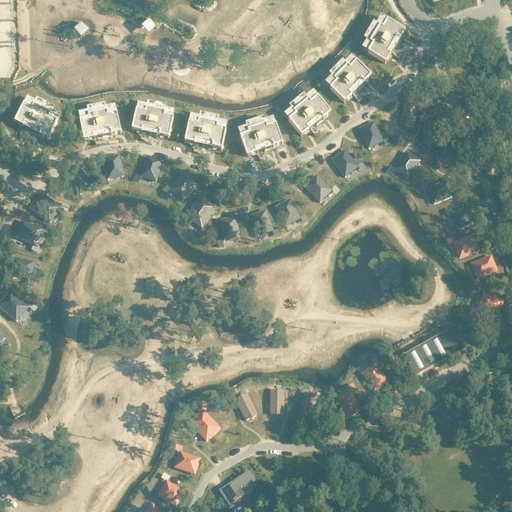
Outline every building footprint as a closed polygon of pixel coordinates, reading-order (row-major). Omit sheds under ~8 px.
[(374,46),(369,54),(387,65),(392,56),(389,54),(398,39),(401,41),(406,32),(388,22),(384,30),(381,28),(371,45),(374,46)] [(337,84),(331,90),(346,105),(353,98),(350,95),(363,82),(365,85),(372,78),(358,63),(351,70),(349,67),(335,81),(337,84)] [(297,116),(289,122),(302,138),(310,132),(308,129),(322,118),(324,121),(332,114),(319,98),(312,104),(310,102),(294,114),(297,116)] [(24,106),(14,124),(23,129),(25,126),(41,134),(39,137),(48,142),(58,124),(49,119),(51,116),(34,107),(32,110),(24,106)] [(398,126),(413,130),(417,113),(402,110),(398,126)] [(137,112),(132,132),(142,134),(143,131),(160,135),(159,138),(169,140),(174,120),(165,118),(165,115),(146,111),(146,114),(137,112)] [(89,120),(80,122),(84,142),(94,140),(93,137),(111,133),(111,137),(121,135),(117,115),(108,116),(107,113),(88,117),(89,120)] [(434,124),(424,122),(420,146),(430,148),(434,124)] [(189,124),(185,144),(195,146),(196,143),(213,147),(213,150),(222,152),(227,132),(217,130),(218,127),(199,123),(198,126),(189,124)] [(383,142),(373,123),(359,131),(368,150),(383,142)] [(249,136),(241,139),(248,158),(257,155),(256,152),(273,146),(274,149),(283,146),(276,126),(268,129),(267,126),(248,133),(249,136)] [(457,147),(434,157),(440,170),(462,160),(457,147)] [(358,168),(344,151),(332,161),(345,178),(358,168)] [(408,180),(420,162),(406,153),(394,171),(408,180)] [(124,177),(119,156),(103,160),(107,181),(124,177)] [(156,183),(163,163),(147,158),(140,178),(156,183)] [(92,185),(78,169),(66,180),(80,196),(92,185)] [(182,202),(197,187),(185,176),(170,191),(182,202)] [(331,192),(316,177),(305,188),(320,203),(331,192)] [(434,205),(454,197),(447,182),(428,190),(434,205)] [(61,209),(41,194),(30,209),(50,224),(61,209)] [(202,229),(216,209),(200,199),(186,219),(202,229)] [(300,220),(290,201),(275,209),(285,228),(300,220)] [(459,230),(478,222),(472,207),(452,215),(459,230)] [(273,232),(265,212),(250,218),(257,238),(273,232)] [(239,240),(236,219),(220,222),(223,243),(239,240)] [(41,232),(22,223),(15,237),(34,246),(41,232)] [(460,259),(479,251),(473,236),(453,244),(460,259)] [(478,281),(497,272),(491,257),(471,265),(478,281)] [(34,264),(14,259),(10,275),(30,280),(34,264)] [(29,309),(10,292),(0,304),(0,308),(16,323),(29,309)] [(477,311),(497,318),(503,303),(483,296),(477,311)] [(458,326),(403,356),(415,377),(469,347),(458,326)] [(361,376),(374,393),(387,383),(375,366),(361,376)] [(284,391),(270,390),(269,415),(284,415),(284,391)] [(311,419),(316,396),(302,393),(298,417),(311,419)] [(336,401),(346,420),(361,412),(351,393),(336,401)] [(244,422),(257,416),(248,395),(235,400),(244,422)] [(190,425),(206,443),(220,430),(203,412),(190,425)] [(175,469),(195,476),(200,460),(180,453),(175,469)] [(249,473),(220,492),(231,509),(236,505),(234,501),(258,486),(249,473)] [(158,497),(176,508),(185,494),(166,483),(158,497)]
